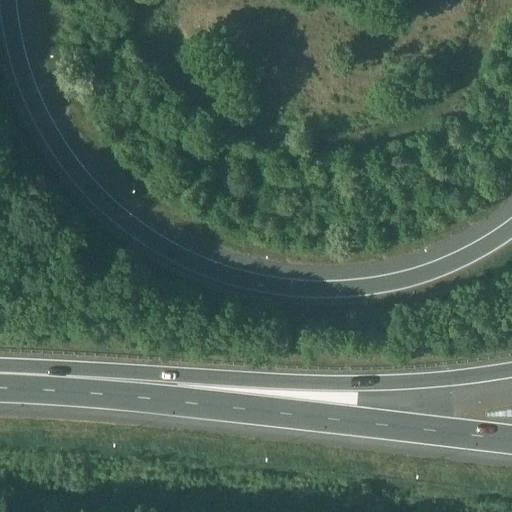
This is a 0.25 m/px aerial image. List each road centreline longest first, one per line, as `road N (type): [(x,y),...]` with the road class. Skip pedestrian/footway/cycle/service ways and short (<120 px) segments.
road 1 (motorway): [(511,232),(407,279),(337,292),(261,284),(191,261),(113,212),(58,148),(14,41),(10,0)]
road 2 (motorway): [(79,377),(297,415),(511,438)]
road 3 (motorway): [(79,377),(351,385),(511,372)]
